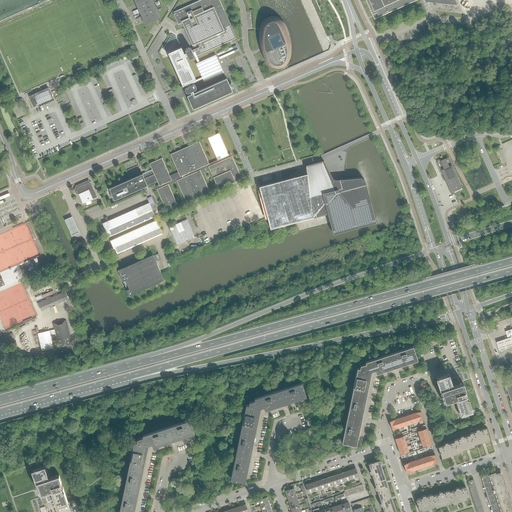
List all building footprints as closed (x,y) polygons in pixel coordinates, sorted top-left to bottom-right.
[(133,0),(145,25),(155,21),(157,20),(160,18),(156,9),(162,6),(159,0),(133,0)] [(199,0),(173,12),(179,24),(182,23),(192,45),(194,49),(195,52),(197,56),(232,41),(236,38),(221,4),(219,0),(199,0)] [(365,0),(374,19),(416,0),(424,0),(426,1),(456,5),(455,2),(457,2),(456,0),(365,0)] [(472,0),(460,0),(467,14),(469,19),(479,15),(472,0)] [(266,20),(265,21),(264,22),(263,23),(263,24),(262,25),(262,26),(261,27),(261,28),(260,31),(260,32),(260,35),(260,39),(260,40),(260,42),(261,43),(261,45),(261,46),(261,47),(262,47),(263,48),(264,50),(262,51),(266,60),(266,62),(267,63),(268,65),(269,65),(270,66),(271,67),(272,67),(273,68),(274,68),(275,68),(277,68),(280,68),(281,68),(282,67),(284,67),(284,66),(286,65),(287,64),(288,62),(288,61),(289,60),(289,59),(290,58),(290,57),(290,55),(290,54),(289,54),(289,53),(289,51),(289,49),(289,47),(289,45),(289,43),(289,42),(290,41),(289,41),(287,37),(289,36),(288,36),(287,33),(287,32),(286,31),(286,29),(285,28),(284,27),(284,26),(283,25),(283,24),(282,23),(282,22),(281,21),(280,21),(280,20),(279,20),(278,19),(277,19),(276,18),(274,18),(273,18),(272,18),(271,18),(270,18),(268,18),(267,19),(266,20)] [(172,34),(170,33),(161,51),(167,53),(175,36),(172,34)] [(185,47),(185,50),(186,53),(184,54),(181,47),(168,53),(184,90),(193,109),(232,91),(229,85),(226,78),(210,85),(193,93),(192,91),(195,89),(196,87),(195,85),(193,84),(190,85),(189,83),(196,80),(185,56),(187,55),(188,58),(190,58),(193,57),(193,56),(194,55),(193,53),(195,52),(194,49),(192,50),(190,47),(188,46),(186,46),(185,47)] [(236,46),(217,54),(219,60),(238,52),(237,49),(236,46)] [(220,67),(215,55),(196,64),(204,82),(223,73),(220,67)] [(48,88),(47,88),(29,96),(33,107),(53,99),(48,88)] [(171,207),(177,204),(168,184),(176,181),(186,203),(194,199),(210,192),(200,170),(208,167),(218,189),(233,182),(241,178),(232,156),(230,153),(228,154),(219,133),(207,138),(217,160),(209,164),(199,142),(179,151),(170,154),(178,172),(169,176),(162,158),(149,164),(154,174),(157,181),(158,184),(155,186),(157,189),(156,189),(165,209),(171,207)] [(462,190),(459,182),(448,157),(437,162),(451,195),(462,190)] [(269,226),(270,229),(303,220),(306,219),(328,214),(329,220),(330,222),(330,224),(332,231),(333,234),(376,222),(374,216),(366,186),(366,185),(365,184),(365,182),(365,181),(364,181),(364,180),(363,180),(363,179),(362,179),(361,178),(360,178),(359,178),(358,178),(357,178),(344,179),(343,179),(342,179),(341,179),(340,179),(339,179),(336,180),(335,180),(334,180),(334,179),(333,179),(332,178),(323,161),(322,161),(306,166),(306,169),(306,174),(304,174),(301,175),(299,176),(295,177),(294,177),(290,178),(289,178),(283,180),(277,182),(259,186),(267,217),(269,226)] [(130,179),(109,188),(114,200),(151,184),(157,181),(154,174),(146,178),(144,179),(142,174),(141,174),(130,179)] [(82,204),(97,197),(91,182),(87,183),(81,186),(78,187),(77,190),(78,194),(82,204)] [(155,204),(151,197),(147,198),(149,203),(155,217),(159,215),(155,204)] [(108,237),(113,235),(155,217),(149,203),(102,223),(108,237)] [(79,233),(72,218),(65,220),(72,235),(79,233)] [(169,227),(177,245),(194,237),(187,219),(169,227)] [(156,220),(110,241),(116,254),(162,234),(156,220)] [(0,267),(40,256),(37,246),(36,250),(32,244),(32,240),(30,239),(27,240),(25,232),(23,235),(17,235),(11,249),(10,246),(9,247),(6,248),(4,247),(4,239),(0,238),(0,248),(2,248),(3,249),(0,250),(0,267)] [(117,270),(129,296),(134,294),(133,293),(163,280),(163,281),(164,280),(155,261),(156,260),(161,260),(158,254),(154,256),(153,256),(153,254),(152,255),(152,256),(127,267),(123,269),(122,268),(117,270)] [(65,291),(37,303),(40,311),(68,299),(65,291)] [(68,340),(71,340),(66,320),(52,323),(57,340),(58,339),(60,347),(69,344),(68,340)] [(53,348),(51,339),(49,331),(37,333),(41,350),(41,351),(53,348)] [(499,349),(511,344),(511,342),(510,338),(508,338),(507,337),(496,340),(499,349)] [(375,372),(392,367),(416,359),(412,347),(366,362),(367,364),(361,366),(360,368),(358,368),(342,442),(354,445),(370,370),(374,369),(375,372)] [(436,378),(441,394),(444,402),(456,398),(461,414),(472,411),(462,382),(459,383),(458,380),(451,380),(449,374),(444,376),(436,378)] [(264,408),(281,403),(305,395),(302,383),(255,398),(256,400),(249,402),(249,405),(246,405),(231,479),(243,481),(258,407),(263,405),(264,408)] [(418,421),(423,419),(420,411),(415,413),(418,421)] [(389,421),(392,430),(397,428),(394,419),(389,421)] [(152,446),(169,440),(194,432),(190,420),(143,436),(144,437),(138,439),(137,442),(135,441),(120,511),(132,511),(147,444),(151,442),(152,446)] [(428,434),(426,428),(417,431),(419,436),(428,434)] [(469,435),(473,445),(489,439),(486,428),(479,430),(478,428),(475,430),(475,431),(469,433),(469,435)] [(473,445),(469,435),(463,437),(462,436),(460,437),(460,438),(453,440),(454,441),(457,451),(473,446),(473,445)] [(395,439),(397,444),(405,441),(403,436),(395,439)] [(423,447),(431,444),(429,439),(421,442),(423,447)] [(441,458),(442,458),(458,453),(457,451),(454,441),(447,443),(447,442),(444,443),(444,444),(437,447),(441,458)] [(407,446),(398,449),(400,454),(409,452),(407,446)] [(434,454),(429,456),(432,464),(437,462),(434,454)] [(379,460),(368,464),(370,470),(369,471),(370,474),(371,473),(373,480),(385,476),(379,460)] [(406,473),(411,471),(409,462),(403,464),(406,473)] [(47,498),(47,499),(48,499),(48,498),(50,499),(50,500),(49,500),(50,500),(50,501),(50,500),(50,499),(52,499),(55,507),(58,506),(68,503),(59,474),(46,478),(43,466),(32,470),(40,494),(46,492),(46,494),(48,498),(47,498)] [(355,468),(349,470),(352,479),(358,477),(355,468)] [(349,470),(343,472),(345,481),(352,479),(349,470)] [(345,481),(343,472),(337,474),(339,483),(345,481)] [(495,472),(481,477),(492,511),(511,511),(511,508),(500,472),(495,474),(495,472)] [(333,485),(339,483),(337,474),(330,476),(333,485)] [(333,485),(330,476),(324,478),(327,487),(333,485)] [(385,476),(373,480),(375,487),(374,487),(375,490),(377,490),(379,496),(390,492),(385,476)] [(327,487),(324,478),(318,480),(321,489),(327,487)] [(321,489),(318,480),(312,482),(314,491),(321,489)] [(314,491),(312,482),(305,484),(308,493),(314,491)] [(452,503),(469,498),(465,486),(458,489),(458,487),(454,488),(455,490),(448,492),(452,502),(452,503)] [(285,491),(287,497),(295,494),(293,488),(285,491)] [(438,493),(432,496),(435,506),(436,507),(452,502),(448,492),(448,490),(441,492),(441,491),(438,492),(438,493)] [(390,492),(379,496),(381,503),(379,503),(380,506),(382,506),(383,511),(384,511),(395,508),(390,492)] [(297,500),(295,494),(287,497),(289,502),(297,500)] [(435,506),(432,496),(431,494),(425,497),(425,495),(421,496),(422,498),(415,500),(419,511),(435,506)] [(259,499),(261,506),(269,503),(267,497),(259,499)] [(297,500),(289,502),(290,508),(299,505),(297,500)] [(348,502),(342,504),(344,511),(345,511),(351,510),(348,502)] [(271,509),(269,503),(261,506),(263,511),(271,509)]
